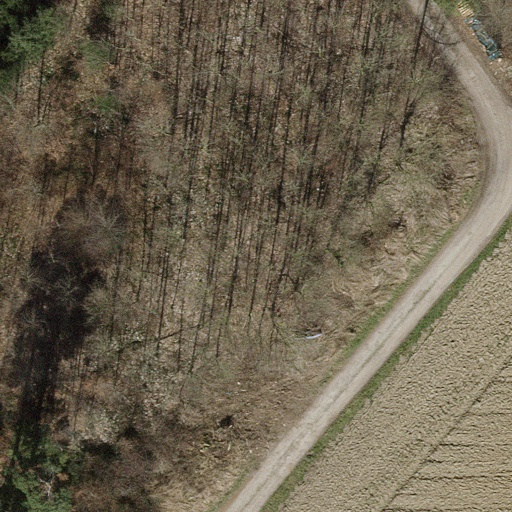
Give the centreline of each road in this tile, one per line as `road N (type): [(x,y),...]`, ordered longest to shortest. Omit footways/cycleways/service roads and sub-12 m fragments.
road 1 (track): [(246,511),(511,195)]
road 2 (track): [(511,153),(419,0)]
